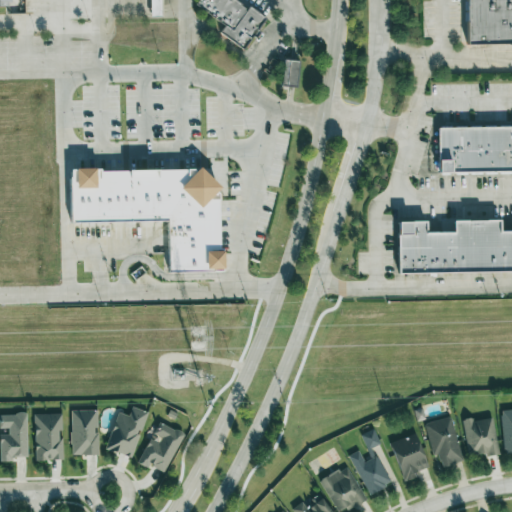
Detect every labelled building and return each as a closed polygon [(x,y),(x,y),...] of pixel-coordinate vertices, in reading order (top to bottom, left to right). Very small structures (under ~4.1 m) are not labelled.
[(149,0),(150,17),(160,16),(159,0),(149,0)] [(198,0),(232,0),(246,10),(248,7),(264,19),(242,48),(221,33),(226,26),(196,4),(198,0)] [(511,0),(466,0),(467,44),(511,43),(511,0)] [(298,61),(284,59),(280,85),(294,87),(298,61)] [(511,173),(440,174),(439,129),(511,128),(511,173)] [(167,222),(168,271),(222,270),(222,251),(217,251),(216,169),(69,171),(70,223),(167,222)] [(511,273),(399,274),(399,223),(427,222),(427,235),(454,234),(454,223),(500,222),(500,234),(511,233),(511,273)] [(118,412),(104,449),(130,458),(147,413),(131,407),(128,416),(118,412)] [(511,409),(500,411),(503,453),(511,452),(511,409)] [(97,410),(70,411),(71,455),(98,455),(97,410)] [(63,460),(61,413),(33,414),(35,461),(63,460)] [(0,459),(27,459),(26,414),(0,414),(0,428),(7,428),(8,434),(0,434),(0,459)] [(432,456),(438,455),(441,467),(462,462),(450,416),(424,423),(432,456)] [(462,421),(468,457),(498,453),(492,416),(462,421)] [(163,474),(183,434),(160,422),(152,437),(150,436),(137,461),(163,474)] [(380,444),(373,429),(360,435),(367,450),(380,444)] [(428,467),(415,433),(389,443),(404,482),(416,477),(414,473),(428,467)] [(391,484),(377,455),(364,462),(358,450),(348,455),(367,495),(391,484)] [(342,511),(365,499),(345,465),(319,481),(337,511),(342,511)] [(330,511),(321,499),(307,509),(301,502),(291,510),(292,511),(330,511)]
